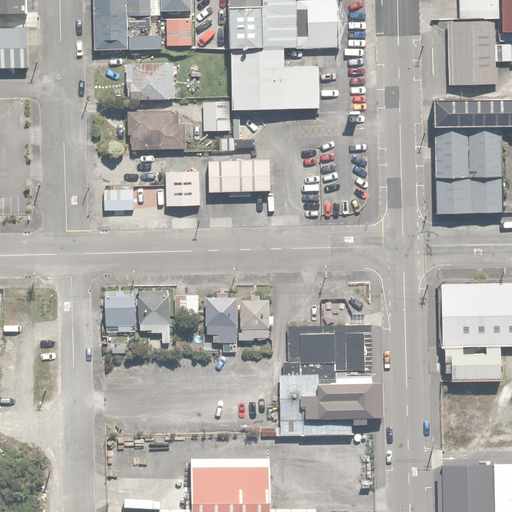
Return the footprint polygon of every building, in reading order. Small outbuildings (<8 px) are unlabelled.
[(26,0),(0,0),(0,18),(27,18),(26,0)] [(127,0),(94,0),(96,48),(129,47),(128,14),(127,0)] [(150,0),(127,0),(128,14),(151,13),(150,0)] [(193,0),(164,0),(165,12),(194,12),(193,0)] [(284,47),(339,46),(338,0),(231,0),(233,49),(284,47)] [(459,0),(460,23),(493,22),(492,0),(459,0)] [(511,0),(500,0),(501,34),(511,33),(511,0)] [(192,43),(191,14),(167,15),(168,44),(192,43)] [(460,23),(444,23),(445,87),(495,86),(493,22),(460,23)] [(28,25),(0,25),(0,64),(28,64),(28,25)] [(284,47),(233,49),(234,107),(317,105),(316,66),(284,66),(284,47)] [(180,60),(127,60),(127,96),(175,96),(175,89),(180,89),(180,60)] [(511,97),(432,99),(433,126),(498,124),(511,123),(511,97)] [(230,98),(203,99),(203,128),(231,128),(230,98)] [(178,108),(129,109),(129,130),(132,130),(132,146),(187,145),(186,121),(178,121),(178,108)] [(242,112),(233,112),(233,135),(223,135),(223,148),(235,148),(235,143),(242,144),(242,112)] [(121,115),(111,115),(112,135),(122,135),(121,115)] [(498,124),(433,126),(435,214),(500,212),(498,124)] [(135,149),(99,149),(99,181),(136,181),(135,149)] [(270,155),(211,156),(212,188),(271,187),(270,155)] [(200,165),(166,166),(167,207),(201,206),(200,165)] [(134,187),(105,187),(105,208),(134,208),(134,187)] [(511,279),(444,281),(446,345),(498,344),(511,343),(511,279)] [(137,287),(105,288),(106,331),(131,330),(131,324),(138,324),(137,287)] [(170,287),(140,287),(140,327),(152,327),(152,330),(162,330),(162,341),(171,341),(170,287)] [(199,292),(175,292),(175,312),(199,312),(199,292)] [(252,295),(241,296),(241,329),(239,329),(239,338),(254,338),(254,335),(270,335),(270,296),(260,296),(260,292),(252,292),(252,295)] [(231,294),(207,293),(207,331),(213,331),(213,339),(223,339),(223,350),(238,350),(238,297),(231,297),(231,294)] [(376,323),(277,326),(280,434),(352,432),(352,415),(378,415),(376,323)] [(188,337),(176,337),(176,347),(188,347),(188,337)] [(498,344),(446,345),(446,379),(499,378),(498,344)] [(511,511),(511,443),(443,445),(444,511),(511,511)] [(116,447),(106,447),(106,469),(116,469),(116,447)] [(270,456),(191,458),(193,506),(193,511),(271,511),(272,508),(270,456)]
